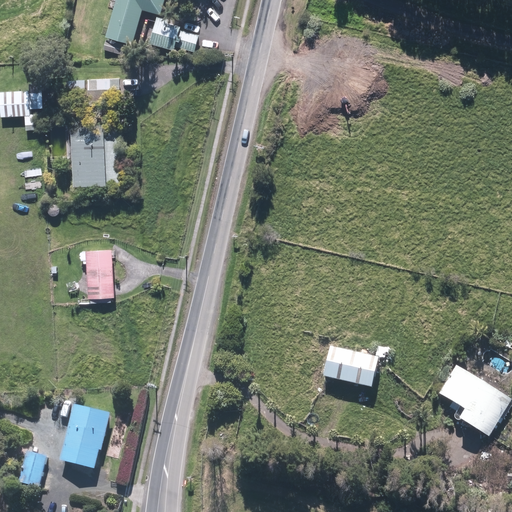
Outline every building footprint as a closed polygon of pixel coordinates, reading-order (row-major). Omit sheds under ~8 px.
[(117,0),(107,37),(134,44),(143,9),(161,14),(165,0),(117,0)] [(175,47),(195,52),(200,36),(180,30),(181,27),(167,23),(168,20),(158,17),(150,43),(174,50),(175,47)] [(110,49),(119,51),(121,45),(112,43),(110,49)] [(121,78),(89,79),(74,80),(74,82),(67,82),(67,89),(74,89),(74,91),(89,91),(90,103),(92,105),(96,105),(98,104),(97,100),(122,99),(121,78)] [(0,92),(1,117),(31,115),(30,91),(0,92)] [(72,126),(75,187),(125,185),(122,123),(72,126)] [(50,167),(53,174),(59,172),(57,164),(50,167)] [(87,261),(90,299),(116,297),(113,250),(82,252),(82,261),(87,261)] [(378,360),(330,349),(324,378),(371,389),(378,360)] [(467,357),(473,361),(476,355),(470,351),(467,357)] [(461,420),(489,438),(511,401),(511,400),(457,367),(440,395),(461,408),(456,417),(456,418),(456,419),(457,420),(458,421),(459,422),(460,421),(461,420)] [(61,461),(96,470),(100,451),(102,452),(111,415),(75,405),(61,461)] [(4,458),(12,460),(14,453),(6,451),(4,458)] [(20,483),(40,488),(48,457),(28,452),(20,483)]
